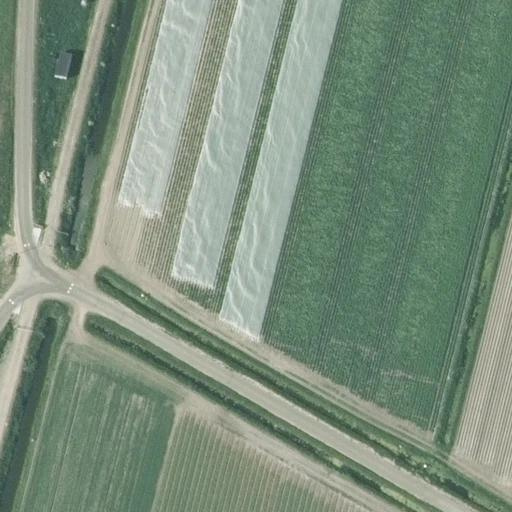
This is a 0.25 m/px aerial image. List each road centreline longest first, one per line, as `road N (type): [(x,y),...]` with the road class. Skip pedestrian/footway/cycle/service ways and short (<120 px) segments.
road 1 (unclassified): [(35,285),(89,294),(461,511)]
road 2 (unclassified): [(35,285),(19,191),(21,0)]
